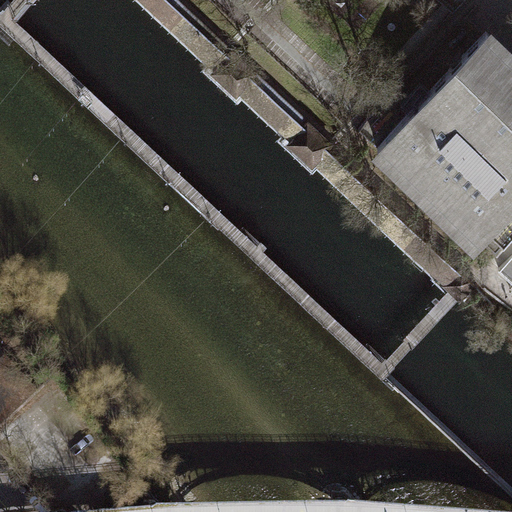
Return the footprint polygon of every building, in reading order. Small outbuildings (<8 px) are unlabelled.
[(173,0),(151,0),(456,289),(462,294),(472,283),(173,0)] [(441,0),(452,10),(461,0),(441,0)] [(377,142),(475,239),(511,199),(511,55),(485,30),(377,142)] [(511,252),(495,271),(511,286),(511,252)] [(403,328),(402,329),(414,341),(416,339),(403,328)] [(0,376),(11,365),(3,358),(5,353),(0,347),(0,376)] [(11,365),(0,376),(0,434),(38,393),(11,365)] [(130,511),(117,499),(104,511),(130,511)]
